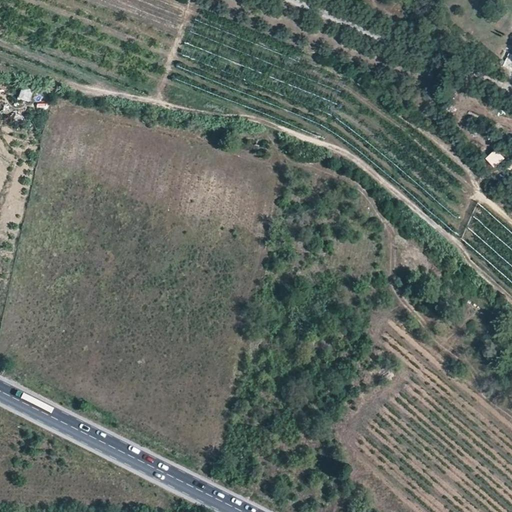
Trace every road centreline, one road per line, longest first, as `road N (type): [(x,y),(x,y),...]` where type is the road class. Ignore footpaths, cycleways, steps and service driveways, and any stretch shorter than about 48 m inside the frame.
road 1 (trunk): [(349,511),(168,406),(0,327)]
road 2 (track): [(511,300),(386,191),(333,165),(280,174)]
road 3 (primary): [(0,390),(248,511)]
road 4 (unclassified): [(287,0),(511,90)]
road 5 (trunk): [(0,408),(214,511)]
